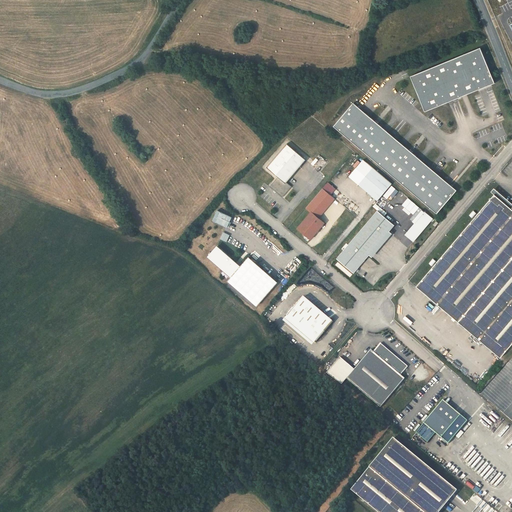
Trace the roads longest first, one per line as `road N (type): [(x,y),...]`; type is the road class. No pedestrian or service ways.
road 1 (track): [(144,54),(320,82),(423,57),(490,29)]
road 2 (unclassified): [(0,79),(52,94),(128,69),(180,0)]
road 3 (unclassified): [(374,310),(511,146)]
road 4 (unclassified): [(240,197),(374,310)]
road 5 (unknown): [(344,312),(303,289),(279,311),(314,347),(337,324)]
